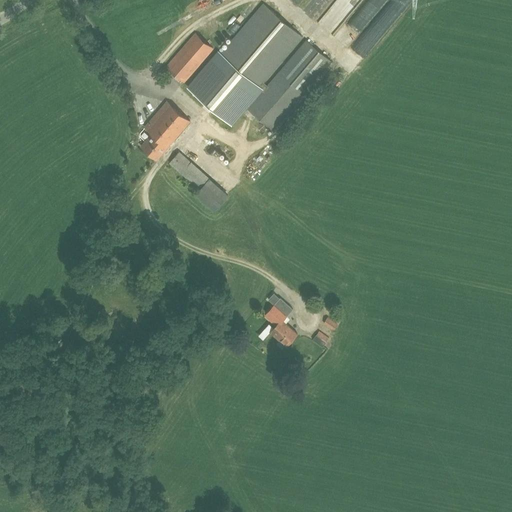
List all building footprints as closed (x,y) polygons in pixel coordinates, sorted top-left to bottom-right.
[(265,2),(194,88),(232,119),(303,37),(265,2)] [(383,21),(390,28),(401,16),(393,9),(383,21)] [(185,82),(214,48),(196,33),(167,66),(185,82)] [(332,61),(306,38),(267,84),(265,81),(260,88),(264,91),(249,109),(273,130),(332,61)] [(93,54),(98,51),(94,45),(90,48),(93,54)] [(366,56),(372,51),(367,45),(361,49),(366,56)] [(148,47),(141,54),(147,60),(154,52),(148,47)] [(157,159),(190,121),(168,101),(145,127),(153,133),(142,146),(157,159)] [(194,153),(200,150),(196,144),(190,147),(194,153)] [(227,169),(229,165),(206,147),(203,151),(207,155),(203,160),(228,179),(233,173),(227,169)] [(183,153),(175,162),(199,183),(208,173),(195,161),(194,162),(183,153)] [(265,154),(261,158),(267,165),(271,162),(265,154)] [(287,346),(298,333),(283,320),(293,309),(281,298),(275,305),(274,305),(266,314),(267,314),(265,315),(272,321),(273,320),(278,324),(271,332),(287,346)] [(334,330),(338,324),(328,317),(324,323),(334,330)] [(323,347),(327,342),(316,335),(313,340),(323,347)]
